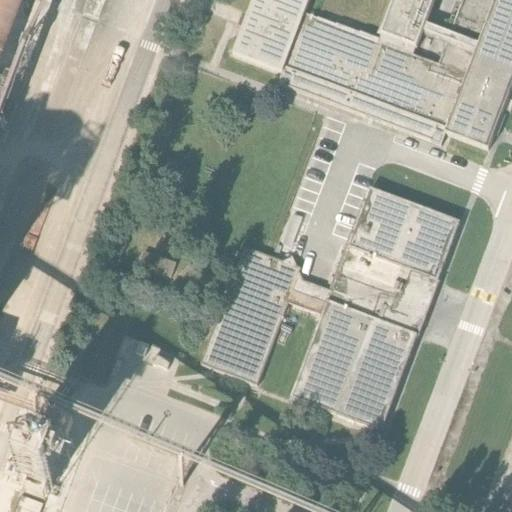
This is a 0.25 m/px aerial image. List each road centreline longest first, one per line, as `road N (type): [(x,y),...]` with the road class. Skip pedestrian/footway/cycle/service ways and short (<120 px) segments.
road 1 (unknown): [(313,228),(343,173),(371,157),(409,159),(511,192)]
road 2 (unknown): [(204,502),(208,459),(191,437),(98,410)]
